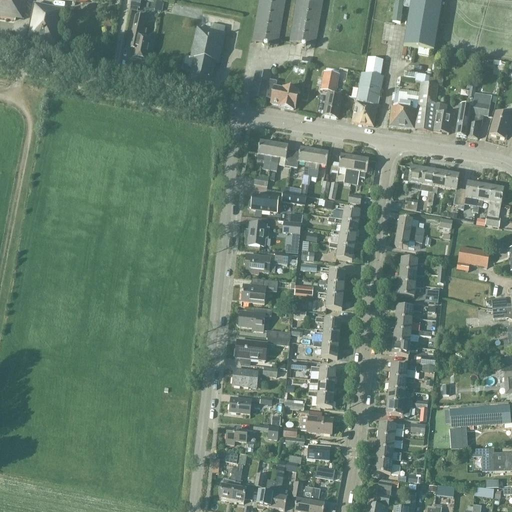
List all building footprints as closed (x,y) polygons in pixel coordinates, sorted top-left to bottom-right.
[(0,0),(0,19),(14,21),(14,19),(23,20),(25,0),(0,0)] [(131,0),(130,8),(139,9),(140,0),(131,0)] [(258,0),(252,43),(277,48),(285,0),(258,0)] [(315,48),(323,0),(296,0),(289,44),(315,48)] [(424,0),(406,0),(406,4),(410,4),(403,47),(433,52),(442,3),(424,0)] [(56,47),(63,10),(34,5),(27,42),(56,47)] [(140,13),(138,18),(135,18),(128,50),(134,51),(132,58),(146,61),(150,43),(144,41),(147,30),(143,29),(145,20),(144,20),(145,14),(140,13)] [(220,64),(226,35),(224,34),(226,28),(212,25),(211,32),(197,29),(191,58),(194,59),(190,78),(211,83),(215,63),(220,64)] [(367,59),(364,75),(380,78),(383,62),(367,59)] [(255,73),(249,99),(265,102),(266,99),(272,100),(271,105),(279,107),(279,108),(293,111),(293,110),(294,110),(298,93),(297,93),(297,92),(283,89),(283,90),(275,89),(276,83),(270,82),(271,76),(255,73)] [(435,111),(436,104),(437,87),(442,88),(443,82),(429,79),(430,77),(404,73),(403,78),(415,80),(414,84),(420,85),(419,94),(414,131),(414,132),(433,134),(433,133),(435,111)] [(364,75),(361,74),(358,90),(353,89),(351,99),(356,100),(352,125),(373,129),(377,108),(384,78),(380,78),(364,75)] [(337,77),(323,75),(320,92),(334,94),(337,77)] [(414,131),(419,94),(394,91),(394,96),(392,95),(391,109),(388,128),(414,131)] [(488,118),(491,97),(474,95),(468,139),(477,140),(479,127),(482,128),(483,118),(488,118)] [(326,97),(322,118),(337,121),(341,100),(326,97)] [(447,106),(436,104),(435,111),(433,133),(448,136),(451,116),(446,115),(447,106)] [(461,106),(459,115),(456,137),(466,138),(468,125),(471,107),(461,106)] [(509,128),(511,119),(495,114),(489,136),(504,140),(507,127),(509,128)] [(272,159),(274,147),(260,144),(258,157),(257,162),(264,163),(262,171),(269,172),(272,159)] [(291,169),(293,153),(287,152),(287,149),(274,147),(272,159),(269,172),(276,173),(277,167),(291,169)] [(312,166),(314,153),(300,151),(300,154),(293,153),(291,169),(297,170),(298,164),(305,165),(302,184),(310,185),(310,182),(309,182),(312,166)] [(328,156),(314,153),(312,166),(309,182),(310,182),(316,183),(316,180),(317,180),(319,167),(326,168),(328,156)] [(350,186),(354,160),(340,158),(338,170),(345,171),(343,185),(350,186)] [(368,162),(354,160),(350,186),(357,187),(358,179),(364,180),(365,175),(366,175),(368,162)] [(419,193),(423,171),(410,169),(409,176),(404,175),(402,183),(408,184),(407,190),(419,193)] [(431,195),(435,173),(423,171),(419,193),(428,194),(431,195)] [(444,191),(447,175),(446,175),(446,174),(445,173),(442,172),(441,173),(441,174),(435,173),(431,195),(428,194),(427,200),(433,201),(434,195),(436,195),(437,190),(444,191)] [(458,177),(447,175),(444,191),(456,193),(454,207),(458,208),(461,191),(456,191),(458,177)] [(268,180),(255,178),(253,187),(267,189),(268,180)] [(330,184),(323,183),(320,200),(327,201),(330,184)] [(338,185),(331,184),(328,200),(335,202),(338,185)] [(286,195),(306,198),(308,186),(302,185),(300,191),(287,189),(286,195)] [(476,208),(479,187),(467,185),(466,192),(461,191),(458,208),(457,216),(462,217),(464,207),(473,208),(476,208)] [(488,205),(491,189),(479,187),(476,208),(473,208),(472,214),(477,215),(478,208),(481,209),(482,204),(488,205)] [(503,191),(491,189),(488,205),(489,205),(486,219),(486,218),(484,227),(499,229),(500,221),(498,220),(500,207),(503,191)] [(282,194),(281,203),(304,207),(306,198),(286,195),(282,194)] [(250,209),(251,210),(251,212),(276,214),(278,200),(253,197),(252,202),(251,202),(249,203),(249,208),(250,209)] [(359,207),(360,199),(348,197),(347,205),(359,207)] [(418,203),(405,200),(403,211),(416,213),(418,203)] [(328,219),(328,221),(357,226),(359,214),(345,211),(346,209),(335,207),(335,213),(343,214),(342,221),(328,219)] [(399,220),(397,234),(410,236),(423,238),(424,231),(417,230),(419,223),(412,221),(412,222),(399,220)] [(355,238),(357,226),(328,221),(327,224),(341,227),(340,233),(331,232),(331,234),(355,238)] [(453,223),(440,221),(438,230),(451,232),(453,223)] [(300,226),(287,224),(287,225),(283,224),(282,234),(290,235),(299,236),(300,226)] [(261,230),(262,227),(250,226),(249,233),(249,238),(248,238),(247,247),(259,248),(260,248),(264,248),(264,239),(267,240),(268,230),(261,230)] [(353,251),(355,238),(331,234),(330,237),(339,239),(338,245),(329,244),(329,247),(353,251)] [(422,245),(423,238),(410,236),(397,234),(395,248),(407,250),(408,243),(422,245)] [(285,246),(284,255),(297,256),(299,236),(290,235),(289,246),(285,246)] [(306,235),(305,241),(316,243),(317,237),(306,235)] [(509,244),(500,245),(501,252),(510,251),(509,244)] [(351,263),(353,251),(329,247),(328,249),(337,251),(335,260),(351,263)] [(460,249),(457,264),(456,271),(468,273),(469,266),(486,269),(489,254),(460,249)] [(314,254),(302,253),(301,262),(313,263),(314,254)] [(244,272),(244,276),(258,277),(259,274),(268,275),(268,274),(274,275),(275,266),(288,267),(288,265),(296,266),(297,257),(289,256),(288,256),(275,255),(275,261),(270,260),(254,258),(254,257),(246,257),(244,272)] [(401,261),(399,273),(415,275),(416,273),(416,266),(426,267),(426,262),(417,261),(416,263),(401,261)] [(317,267),(300,265),(300,273),(316,274),(317,267)] [(328,276),(327,283),(327,285),(343,287),(345,274),(330,273),(330,271),(320,270),(320,275),(328,276)] [(425,274),(416,273),(415,275),(399,273),(398,285),(414,287),(414,285),(415,278),(424,278),(425,274)] [(263,282),(263,283),(262,288),(243,286),(241,303),(249,303),(249,305),(263,306),(265,293),(277,294),(278,283),(263,282)] [(342,299),(343,287),(327,285),(327,283),(319,282),(318,287),(327,288),(326,295),(326,298),(342,299)] [(423,285),(414,285),(414,287),(398,285),(397,298),(413,299),(414,290),(423,291),(423,285)] [(295,288),(294,297),(308,298),(308,289),(295,288)] [(341,312),(342,299),(326,298),(326,295),(318,294),(317,300),(326,300),(325,310),(341,312)] [(491,302),(492,311),(511,309),(511,295),(510,296),(511,305),(505,306),(505,300),(491,302)] [(438,299),(426,297),(425,304),(438,306),(438,299)] [(307,304),(294,303),(294,312),(306,313),(307,304)] [(396,308),(395,319),(411,321),(412,313),(421,314),(421,309),(412,309),(412,310),(396,308)] [(511,309),(492,311),(493,321),(506,320),(506,314),(511,313),(511,315),(511,309)] [(253,315),(240,313),(239,321),(236,321),(235,327),(238,328),(238,329),(254,330),(254,333),(263,334),(264,318),(270,318),(271,312),(254,310),(253,315)] [(306,313),(294,312),(293,320),(305,321),(306,313)] [(314,331),(314,334),(339,336),(340,323),(324,322),(325,320),(315,319),(315,324),(323,325),(323,332),(314,331)] [(420,321),(411,321),(395,319),(394,331),(410,333),(411,325),(419,325),(420,321)] [(503,342),(503,348),(511,347),(511,328),(507,329),(507,336),(508,341),(503,342)] [(431,334),(410,333),(394,331),(393,343),(408,344),(409,337),(430,339),(431,334)] [(267,340),(289,343),(290,335),(267,333),(266,340),(267,340)] [(337,348),(339,336),(314,334),(314,337),(322,337),(322,344),(313,344),(313,346),(337,348)] [(289,343),(267,340),(266,346),(275,347),(289,348),(289,343)] [(264,363),(266,346),(237,343),(235,360),(240,360),(249,361),(264,363)] [(418,345),(408,344),(393,343),(391,357),(407,359),(408,351),(417,352),(418,345)] [(336,361),(337,348),(313,346),(312,349),(321,350),(320,359),(336,361)] [(511,347),(503,348),(504,354),(511,352),(511,358),(504,360),(505,368),(511,367),(511,347)] [(424,366),(434,367),(435,359),(421,358),(420,365),(424,366)] [(307,365),(291,364),(290,370),(307,372),(307,365)] [(433,374),(434,367),(424,366),(423,373),(433,374)] [(511,367),(505,368),(503,368),(504,383),(505,396),(511,395),(511,367)] [(309,381),(309,383),(334,385),(335,373),(320,371),(320,369),(311,368),(310,374),(311,374),(310,381),(309,381)] [(390,368),(389,378),(406,379),(406,373),(415,373),(415,369),(406,368),(406,369),(390,368)] [(276,380),(277,370),(263,369),(262,378),(276,380)] [(255,390),(257,374),(233,371),(231,387),(255,390)] [(414,380),(406,379),(389,378),(388,390),(404,392),(405,384),(413,385),(414,380)] [(333,398),(334,385),(309,383),(309,386),(317,387),(317,394),(308,393),(308,395),(333,398)] [(413,392),(404,392),(388,390),(387,402),(403,403),(404,396),(412,397),(413,392)] [(331,410),(333,398),(308,395),(308,398),(316,399),(315,409),(331,410)] [(266,399),(254,397),(254,404),(265,405),(266,399)] [(249,416),(250,402),(230,400),(229,414),(237,415),(237,414),(249,416)] [(412,404),(403,403),(387,402),(385,416),(401,418),(402,408),(411,409),(412,404)] [(427,403),(415,402),(415,405),(412,404),(411,409),(427,410),(427,403)] [(304,405),(284,404),(284,411),(304,413),(304,405)] [(511,417),(509,416),(509,408),(448,412),(450,430),(503,426),(503,430),(511,430),(511,443),(511,417)] [(309,413),(308,419),(307,420),(302,419),(300,433),(306,433),(306,434),(330,436),(331,422),(321,421),(322,414),(309,413)] [(425,426),(411,425),(410,434),(424,435),(425,426)] [(378,426),(377,437),(393,438),(394,431),(403,432),(403,427),(394,426),(394,428),(378,426)] [(276,442),(278,430),(269,429),(254,427),(253,433),(268,435),(268,441),(276,442)] [(227,430),(225,442),(225,447),(234,448),(235,443),(245,444),(246,433),(227,430)] [(297,431),(283,430),(283,438),(297,439),(297,431)] [(466,431),(450,432),(451,451),(467,450),(466,431)] [(402,439),(393,438),(377,437),(376,449),(392,450),(392,443),(401,444),(402,439)] [(305,441),(285,439),(285,446),(304,448),(305,441)] [(327,463),(329,450),(308,447),(306,463),(313,463),(314,462),(327,463)] [(411,452),(392,450),(376,449),(375,461),(390,463),(391,455),(411,457),(411,452)] [(511,455),(492,455),(492,450),(474,451),(474,458),(482,457),(482,473),(492,473),(492,475),(511,474),(511,455)] [(236,466),(238,457),(227,455),(225,464),(236,466)] [(246,487),(245,492),(240,491),(240,485),(243,467),(245,467),(246,459),(239,458),(238,466),(237,466),(237,471),(236,471),(233,489),(231,503),(243,505),(243,501),(252,503),(254,489),(246,487)] [(400,464),(390,463),(375,461),(374,475),(389,477),(390,467),(399,468),(400,464)] [(297,467),(288,465),(286,478),(296,479),(297,467)] [(231,503),(233,489),(236,471),(232,470),(230,483),(229,483),(228,489),(221,487),(219,501),(231,503)] [(326,481),(327,473),(316,471),(314,479),(326,481)] [(264,477),(256,475),(254,488),(262,490),(264,477)] [(423,477),(408,475),(408,484),(422,486),(423,477)] [(270,510),(274,485),(267,483),(265,496),(258,495),(256,508),(256,510),(257,511),(262,511),(263,511),(263,509),(270,510)] [(387,511),(388,507),(391,489),(392,485),(379,483),(374,508),(368,507),(366,511),(387,511)] [(300,501),(303,485),(294,484),(291,499),(300,501)] [(281,486),(274,485),(270,510),(279,511),(283,511),(287,492),(280,491),(281,486)] [(308,511),(312,491),(305,490),(303,503),(296,502),(293,511),(308,511)] [(319,492),(312,491),(308,511),(322,511),(324,506),(316,505),(319,492)] [(406,493),(406,497),(405,504),(401,504),(400,511),(393,511),(414,511),(416,499),(415,498),(415,494),(406,493)]
